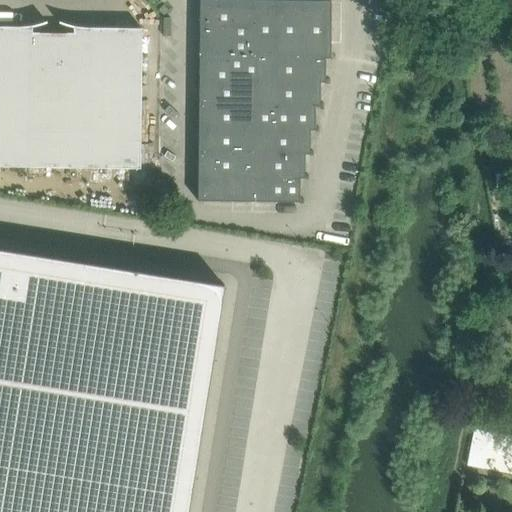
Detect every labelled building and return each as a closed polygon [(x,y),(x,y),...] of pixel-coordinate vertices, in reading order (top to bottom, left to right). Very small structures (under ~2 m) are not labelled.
[(243,0),(199,0),(199,57),(252,58),(253,0),(243,0)] [(253,0),(252,58),(257,58),(276,58),(277,0),(253,0)] [(276,58),(300,58),(301,1),(277,0),(276,58)] [(301,1),(300,58),(330,58),(331,1),(301,1)] [(47,23),(47,22),(42,23),(37,25),(32,26),(27,27),(22,27),(17,27),(17,59),(51,59),(52,168),(142,169),(142,29),(89,28),(84,28),(79,27),(74,26),(69,25),(64,23),(59,22),(58,23),(66,26),(73,28),(73,33),(32,33),(32,28),(40,26),(47,23)] [(0,166),(52,168),(51,59),(17,59),(17,27),(0,26),(0,166)] [(199,81),(257,82),(257,58),(252,58),(199,57),(199,81)] [(257,82),(325,82),(325,59),(330,59),(330,58),(300,58),(276,58),(257,58),(257,82)] [(257,106),(257,82),(199,81),(199,105),(257,106)] [(325,83),(325,82),(257,82),(257,106),(320,106),(320,83),(325,83)] [(198,129),(256,130),(257,106),(199,105),(198,129)] [(256,130),(315,130),(315,107),(320,107),(320,106),(257,106),(256,130)] [(256,130),(198,129),(198,153),(256,153),(256,130)] [(315,131),(315,130),(256,130),(256,153),(309,154),(310,130),(315,131)] [(198,177),(256,178),(256,153),(198,153),(198,177)] [(256,178),(304,178),(305,154),(309,154),(256,153),(256,178)] [(197,201),(256,202),(256,178),(198,177),(197,201)] [(304,178),(256,178),(256,202),(300,202),(300,178),(304,178)] [(0,511),(188,511),(225,286),(0,249),(0,511)]
